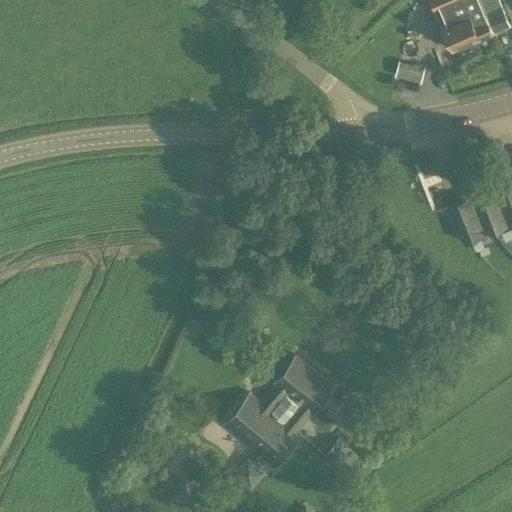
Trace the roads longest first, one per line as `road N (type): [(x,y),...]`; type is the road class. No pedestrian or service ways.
road 1 (tertiary): [(0,158),(124,137),(364,131)]
road 2 (unclassified): [(364,131),(335,89),(218,0)]
road 3 (tertiary): [(364,131),(511,103)]
